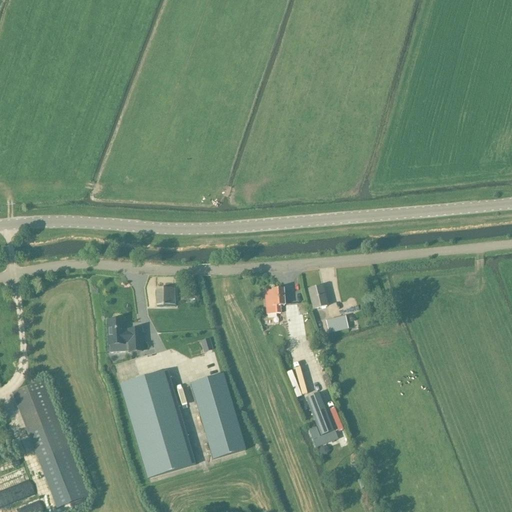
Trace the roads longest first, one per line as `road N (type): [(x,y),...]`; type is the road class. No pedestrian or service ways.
road 1 (unclassified): [(0,278),(82,263),(236,270),(511,245)]
road 2 (tertiary): [(511,202),(199,229),(0,225)]
